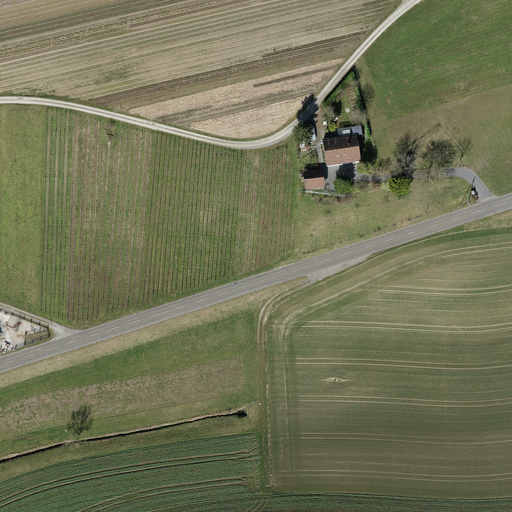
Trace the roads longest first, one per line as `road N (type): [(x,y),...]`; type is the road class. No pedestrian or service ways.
road 1 (tertiary): [(511,200),(0,362)]
road 2 (track): [(0,100),(73,106),(254,147),(298,125),(416,0)]
